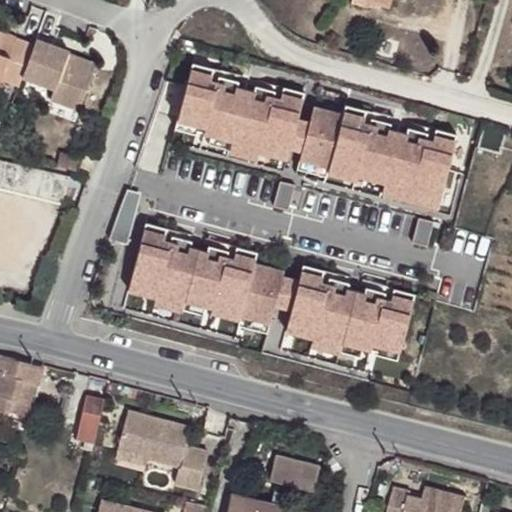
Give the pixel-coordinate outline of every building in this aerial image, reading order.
[(22,76),(35,44),(0,30),(0,82),(2,79),(19,85),(22,76)] [(69,50),(37,38),(35,44),(22,76),(55,88),(51,98),(79,109),(94,69),(66,58),(68,53),(69,50)] [(68,53),(66,58),(94,69),(96,63),(68,53)] [(304,94),(192,65),(171,130),(200,138),(196,150),(284,172),(289,152),(298,155),(294,172),(434,210),(456,135),(343,104),(339,115),(313,108),(309,121),(298,118),(304,94)] [(61,151),(57,166),(77,171),(81,156),(61,151)] [(95,156),(85,152),(80,166),(89,170),(95,156)] [(68,176),(0,159),(0,187),(61,202),(68,176)] [(284,264),(145,225),(121,306),(237,339),(239,330),(266,335),(261,351),(369,380),(376,355),(398,359),(414,296),(301,267),(295,282),(280,277),(284,264)] [(0,407),(28,415),(40,368),(14,362),(16,357),(0,353),(0,407)] [(91,453),(104,398),(86,394),(76,439),(85,441),(83,451),(91,453)] [(128,410),(116,457),(146,465),(148,458),(178,466),(173,484),(198,491),(209,450),(186,444),(191,426),(128,410)] [(320,465),(276,454),(269,480),(313,491),(320,465)] [(420,463),(402,458),(401,464),(418,469),(420,463)] [(423,498),(421,503),(407,499),(408,494),(410,490),(394,486),(387,511),(461,511),(466,496),(426,485),(423,498)] [(271,502),(232,492),(227,511),(312,511),(285,505),(288,494),(274,490),(271,502)] [(423,498),(408,494),(407,499),(421,503),(423,498)] [(152,511),(101,499),(97,511),(152,511)] [(204,511),(206,504),(186,501),(183,511),(204,511)]
